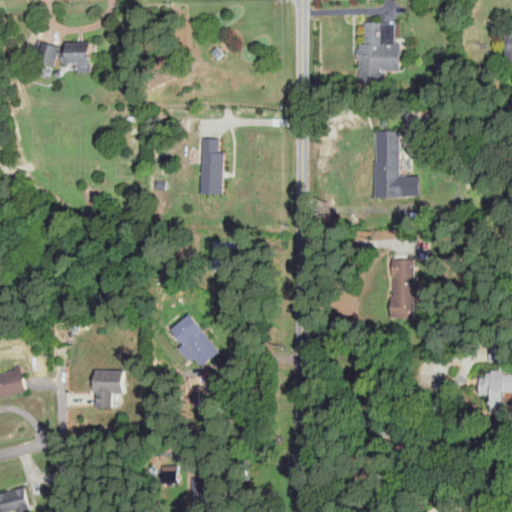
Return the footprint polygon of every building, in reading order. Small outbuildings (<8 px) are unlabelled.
[(365,43),(365,22),(395,22),(395,43),(365,43)] [(68,51),(64,50),(65,47),(47,40),(40,58),(59,65),(62,55),(68,56),(68,51)] [(99,63),(68,63),(68,51),(74,51),(74,43),(99,43),(99,63)] [(358,43),(358,48),(354,48),(354,59),(359,59),(359,82),(382,82),(382,69),(398,69),(399,43),(358,43)] [(215,47),(221,53),(215,58),(209,52),(215,47)] [(450,81),(449,65),(439,66),(440,81),(450,81)] [(374,131),(399,131),(399,177),(404,177),(404,197),(374,197),(374,131)] [(229,194),(229,153),(208,153),(207,194),(229,194)] [(391,260),(414,260),(413,318),(390,318),(391,260)] [(192,312),(223,351),(204,367),(193,353),(179,364),(171,354),(184,344),(171,329),(192,312)] [(488,348),(503,348),(503,362),(488,362),(488,348)] [(25,392),(0,397),(0,369),(20,365),(25,392)] [(511,369),(490,370),(490,374),(486,374),(486,380),(479,380),(480,394),(488,393),(488,414),(501,414),(500,394),(511,393),(511,369)] [(101,372),(131,371),(133,408),(102,409),(101,372)] [(3,494),(30,487),(35,510),(24,511),(23,507),(7,511),(3,494)]
